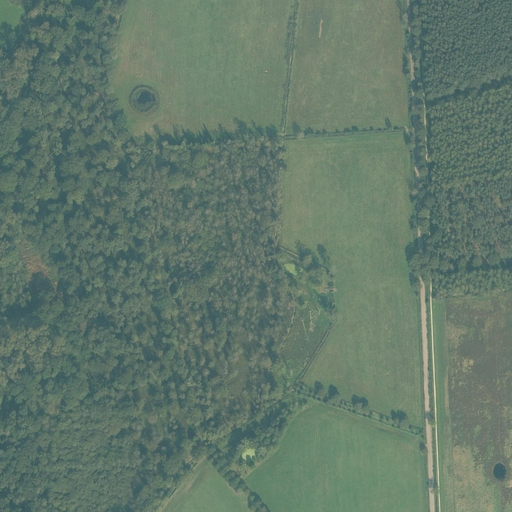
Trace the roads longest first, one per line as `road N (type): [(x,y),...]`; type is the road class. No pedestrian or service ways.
road 1 (track): [(150,511),(202,445),(189,398),(112,349),(17,201),(33,126),(54,82),(93,43),(100,0)]
road 2 (track): [(432,511),(408,0)]
